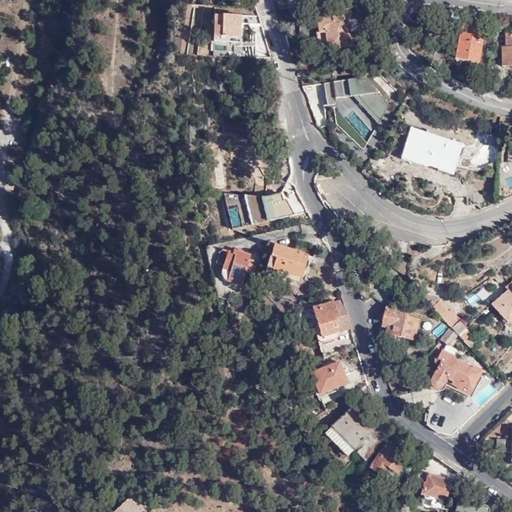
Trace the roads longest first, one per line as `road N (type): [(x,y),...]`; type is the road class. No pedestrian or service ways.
road 1 (residential): [(314,152),(303,183),(331,231),(377,388),(393,414),(449,456)]
road 2 (residential): [(511,206),(478,221),(426,226),(394,213),(333,156),(314,152)]
road 3 (residential): [(511,110),(457,92),(406,57),(398,26),(411,0)]
road 4 (residential): [(314,152),(265,0)]
